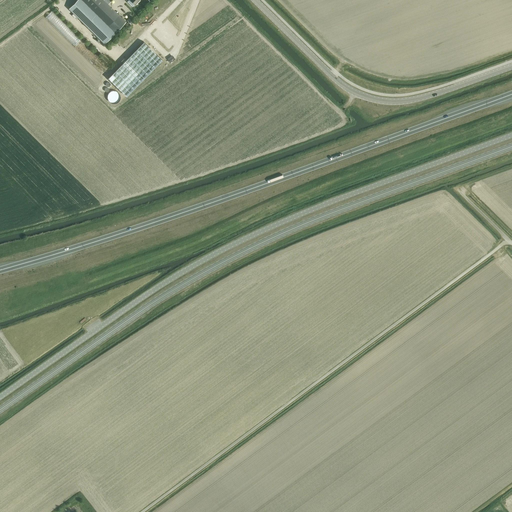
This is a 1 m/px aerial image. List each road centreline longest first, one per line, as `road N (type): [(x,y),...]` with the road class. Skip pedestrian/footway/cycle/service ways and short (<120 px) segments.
road 1 (secondary): [(0,409),(150,304),(247,249),(511,146)]
road 2 (unclassified): [(511,135),(216,252),(0,397)]
road 3 (trunk): [(511,94),(0,270)]
road 4 (track): [(142,511),(508,239)]
road 5 (secondary): [(254,0),(362,96),(413,99),(511,66)]
